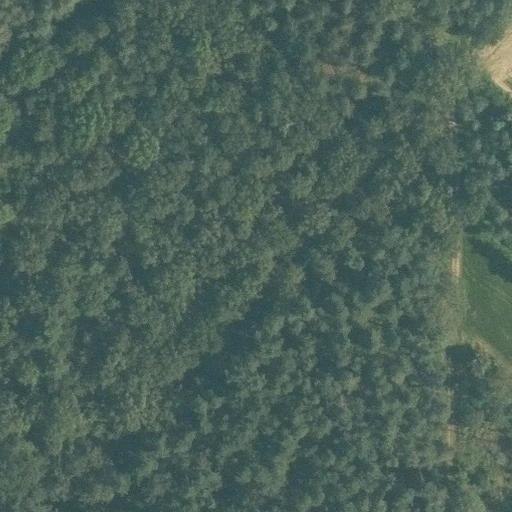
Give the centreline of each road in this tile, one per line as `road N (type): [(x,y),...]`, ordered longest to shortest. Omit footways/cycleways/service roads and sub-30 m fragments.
road 1 (track): [(41,511),(511,7)]
road 2 (track): [(405,0),(438,88),(442,511)]
